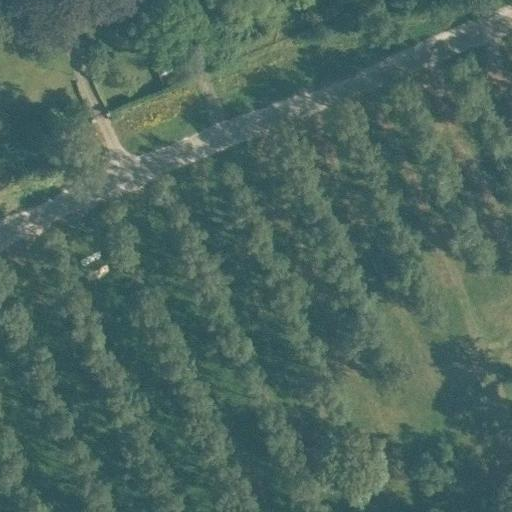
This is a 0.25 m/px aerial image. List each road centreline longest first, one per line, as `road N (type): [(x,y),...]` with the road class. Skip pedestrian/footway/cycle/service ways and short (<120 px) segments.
road 1 (unknown): [(314,103),(501,511)]
road 2 (unknown): [(268,122),(437,511)]
road 3 (unknown): [(207,148),(368,511)]
road 4 (unknown): [(134,178),(285,511)]
road 5 (unknown): [(376,77),(511,398)]
